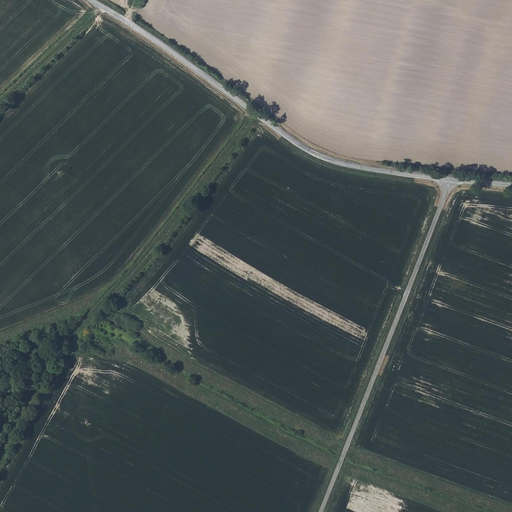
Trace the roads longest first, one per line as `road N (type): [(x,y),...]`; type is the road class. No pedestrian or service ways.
road 1 (unclassified): [(89,0),(309,152),(451,179)]
road 2 (unclassified): [(320,511),(451,179)]
road 3 (track): [(0,452),(47,363),(84,317)]
road 4 (track): [(0,104),(101,7)]
